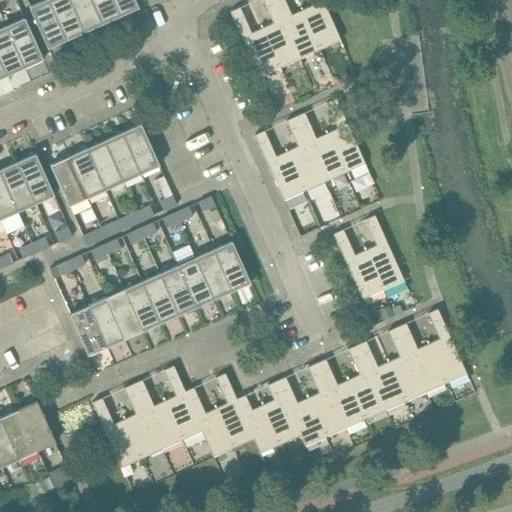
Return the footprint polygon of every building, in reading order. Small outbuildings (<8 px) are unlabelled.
[(66,40),(47,0),(42,0),(28,6),(47,49),(66,40)] [(84,32),(69,0),(47,0),(66,40),(84,32)] [(102,24),(91,0),(69,0),(84,32),(102,24)] [(91,0),(102,24),(120,16),(112,0),(91,0)] [(112,0),(120,16),(139,8),(135,0),(112,0)] [(279,67),(299,58),(273,0),(262,0),(273,23),(262,28),(279,67)] [(273,0),(299,58),(320,49),(302,10),(291,15),(284,0),(273,0)] [(340,40),(322,0),(310,0),(313,5),(302,10),(320,49),(340,40)] [(279,67),(262,28),(251,33),(239,7),(230,11),(259,76),(279,67)] [(24,17),(6,25),(24,68),(43,59),(24,17)] [(6,25),(0,27),(0,60),(7,76),(24,68),(6,25)] [(337,128),(326,133),(344,173),(365,163),(336,98),(326,103),(337,128)] [(323,182),(344,173),(326,133),(316,138),(304,112),(295,116),(323,182)] [(304,190),(323,182),(295,116),(286,120),(297,146),(286,151),(304,190)] [(159,165),(140,123),(122,131),(141,174),(159,165)] [(283,200),(304,190),(286,151),(275,156),(264,130),(254,135),(283,200)] [(123,182),(141,174),(122,131),(104,139),(123,182)] [(105,190),(123,182),(104,139),(86,147),(105,190)] [(87,198),(105,190),(86,147),(68,156),(87,198)] [(54,195),(35,153),(17,161),(36,203),(54,195)] [(87,198),(68,156),(49,164),(69,206),(87,198)] [(36,203),(17,161),(0,168),(0,171),(18,211),(36,203)] [(0,171),(0,219),(6,234),(24,226),(18,211),(0,171)] [(163,210),(176,205),(163,176),(156,179),(164,199),(159,201),(163,210)] [(352,189),(302,205),(304,211),(293,215),(294,219),(307,215),(310,226),(324,221),(320,209),(348,201),(351,209),(357,207),(352,189)] [(211,196),(197,202),(202,212),(215,206),(211,196)] [(149,205),(136,211),(140,221),(154,215),(149,205)] [(188,206),(175,212),(179,222),(192,216),(188,206)] [(127,227),(140,221),(136,211),(123,217),(127,227)] [(166,227),(179,222),(175,212),(162,218),(166,227)] [(365,250),(383,289),(403,280),(374,215),(365,219),(376,245),(365,250)] [(114,221),(100,228),(105,237),(118,231),(114,221)] [(139,228),(143,238),(157,232),(152,222),(139,228)] [(72,236),(68,227),(54,233),(59,242),(72,236)] [(100,228),(82,236),(86,245),(105,237),(100,228)] [(139,228),(126,234),(130,243),(143,238),(139,228)] [(343,229),(333,234),(362,299),(383,289),(365,250),(354,255),(343,229)] [(36,252),(49,246),(45,237),(32,243),(36,252)] [(103,244),(108,254),(121,248),(117,238),(103,244)] [(231,240),(213,249),(232,291),(250,283),(231,240)] [(23,258),(36,252),(32,243),(19,249),(23,258)] [(103,244),(90,250),(94,260),(108,254),(103,244)] [(213,249),(195,257),(214,299),(232,291),(213,249)] [(0,267),(0,268),(13,263),(9,253),(0,257),(0,267)] [(81,254),(67,260),(72,270),(85,264),(81,254)] [(195,257),(177,265),(196,307),(214,299),(195,257)] [(59,275),(72,270),(67,260),(54,266),(59,275)] [(177,265),(159,273),(178,315),(196,307),(177,265)] [(159,273),(141,281),(160,323),(178,315),(159,273)] [(141,281),(123,289),(142,331),(160,323),(141,281)] [(123,289),(105,297),(124,339),(142,331),(123,289)] [(105,297),(87,305),(106,347),(124,339),(105,297)] [(69,313),(88,355),(106,347),(87,305),(69,313)] [(390,308),(378,313),(382,321),(394,316),(390,308)] [(439,339),(428,344),(446,383),(466,374),(437,308),(427,313),(439,339)] [(425,392),(446,383),(428,344),(417,349),(405,323),(396,327),(425,392)] [(405,401),(425,392),(396,327),(387,331),(399,357),(388,362),(405,401)] [(385,410),(405,401),(388,362),(377,366),(365,341),(356,345),(385,410)] [(365,419),(385,410),(356,345),(347,349),(359,375),(348,380),(365,419)] [(316,363),(345,428),(365,419),(348,380),(337,385),(325,359),(316,363)] [(325,437),(345,428),(316,363),(307,367),(318,393),(308,398),(325,437)] [(164,400),(182,440),(201,431),(202,431),(184,391),(185,391),(173,365),(163,370),(175,396),(164,400)] [(216,408),(234,448),(253,439),(254,439),(236,399),(236,398),(225,373),(215,377),(227,403),(216,408)] [(285,377),(276,381),(300,435),(305,446),(325,437),(308,398),(297,403),(285,377)] [(162,449),(182,440),(164,400),(153,405),(142,379),(133,384),(162,449)] [(262,404),(280,444),(300,435),(276,381),(267,385),(273,400),(262,404)] [(142,458),(162,449),(133,384),(123,388),(135,414),(124,419),(142,458)] [(213,457),(234,448),(216,408),(205,413),(193,387),(185,391),(184,391),(202,431),(201,431),(213,457)] [(260,453),(280,444),(262,404),(252,409),(245,395),(236,398),(236,399),(254,439),(253,439),(260,453)] [(92,402),(121,467),(142,458),(124,419),(113,423),(102,398),(92,402)] [(56,443),(44,417),(37,400),(18,409),(37,451),(56,443)] [(19,459),(37,451),(18,409),(0,417),(19,459)] [(0,464),(1,467),(19,459),(0,417),(0,416),(0,464)] [(71,479),(67,469),(53,475),(58,485),(71,479)] [(35,495),(48,489),(44,479),(31,485),(35,495)] [(22,501),(35,495),(31,485),(18,491),(22,501)] [(0,510),(12,505),(8,495),(0,498),(0,510)]
